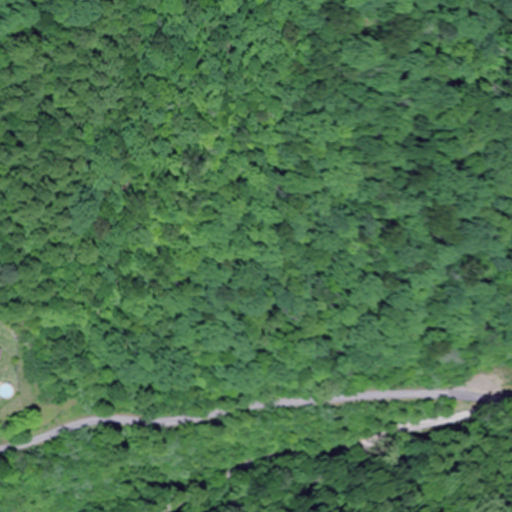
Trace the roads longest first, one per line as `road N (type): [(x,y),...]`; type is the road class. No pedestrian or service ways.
road 1 (residential): [(0,449),(100,421),(185,421),(263,404),(432,395),(509,401)]
road 2 (residential): [(165,511),(270,457),(358,450),(509,401)]
